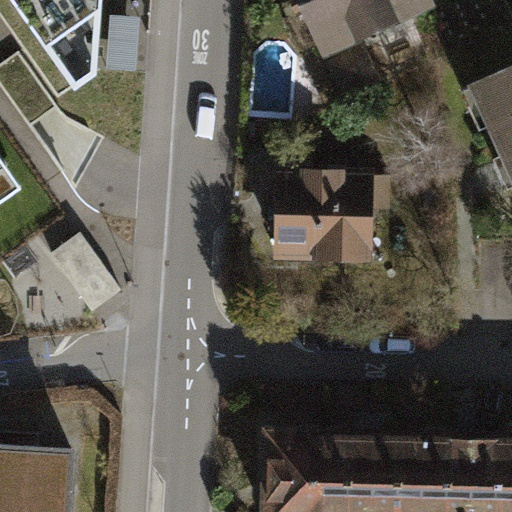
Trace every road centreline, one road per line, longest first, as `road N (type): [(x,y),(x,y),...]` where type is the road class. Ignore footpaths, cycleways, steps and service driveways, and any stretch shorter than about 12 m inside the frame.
road 1 (residential): [(187,358),(215,0)]
road 2 (residential): [(187,358),(511,361)]
road 3 (residential): [(0,372),(187,358)]
road 4 (residential): [(178,511),(187,358)]
